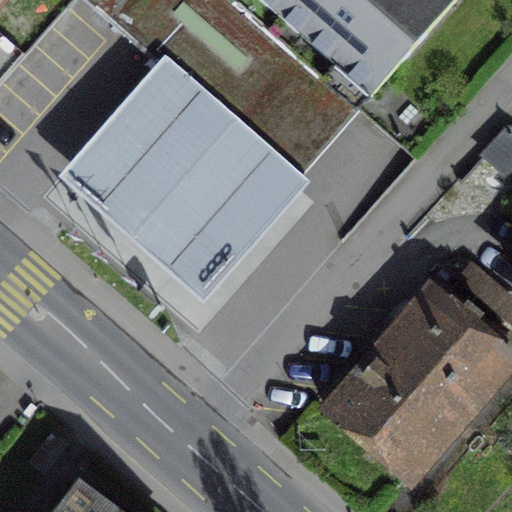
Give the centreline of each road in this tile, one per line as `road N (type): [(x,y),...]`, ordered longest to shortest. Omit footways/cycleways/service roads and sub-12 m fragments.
road 1 (residential): [(184,448),(511,88)]
road 2 (primary): [(0,292),(184,448)]
